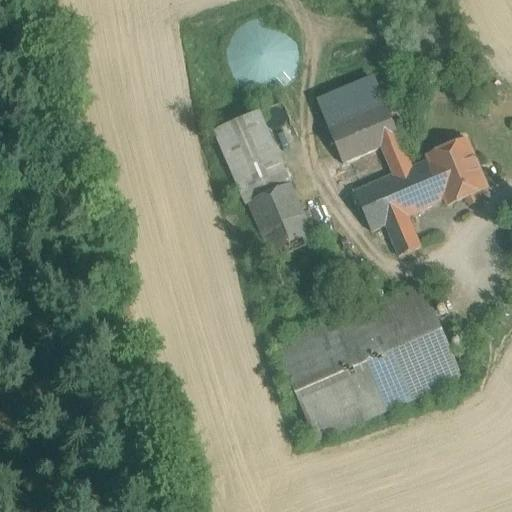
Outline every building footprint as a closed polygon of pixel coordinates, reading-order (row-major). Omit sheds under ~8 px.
[(296,70),(299,56),(296,42),(288,30),(276,23),(262,20),(248,23),(236,31),(228,43),(226,57),(229,71),(237,83),(249,90),(263,93),(277,90),(288,82),(296,70)] [(373,81),(317,103),(342,167),(379,152),(398,145),(373,81)] [(317,248),(259,113),(212,134),(270,268),(317,248)] [(444,209),(488,190),(468,141),(423,160),(425,164),(440,199),(444,209)] [(408,171),(398,145),(379,152),(390,178),(408,171)] [(354,193),(370,229),(386,222),(411,211),(440,199),(425,164),(408,171),(390,178),(354,193)] [(411,211),(386,222),(402,260),(427,249),(411,211)] [(422,288),(278,349),(318,442),(462,381),(422,288)]
